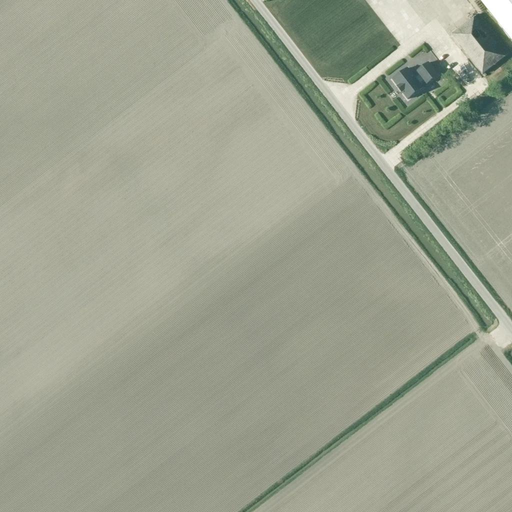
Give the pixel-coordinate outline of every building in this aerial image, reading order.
[(453,12),(461,8),(456,0),(449,4),(453,12)] [(511,0),(481,0),(511,40),(511,0)] [(480,14),(452,36),(482,76),(510,54),(480,14)] [(408,69),(393,80),(398,87),(397,88),(402,94),(403,94),(406,97),(408,100),(423,88),(421,86),(425,83),(427,85),(438,76),(429,63),(417,73),(419,75),(415,78),(408,69)] [(455,83),(461,88),(465,83),(459,78),(455,83)]
